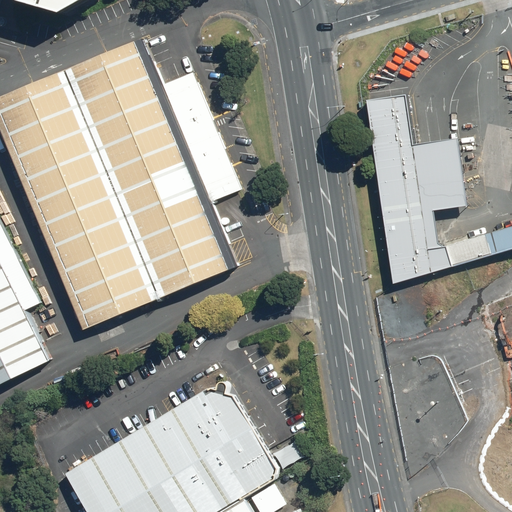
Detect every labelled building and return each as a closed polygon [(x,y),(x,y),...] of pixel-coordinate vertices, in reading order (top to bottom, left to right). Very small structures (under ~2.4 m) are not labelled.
[(30,0),(32,3),(76,14),(101,0),(30,0)] [(165,84),(147,41),(0,101),(0,112),(91,330),(243,267),(216,201),(244,190),(195,72),(165,84)] [(511,226),(443,246),(435,210),(475,203),(466,141),(417,149),(412,95),(373,101),(379,147),(403,283),(511,250),(511,226)] [(0,374),(41,355),(0,267),(0,374)] [(511,511),(511,319),(494,331),(488,340),(483,355),(479,369),(479,384),(482,397),(511,476),(511,492),(506,510),(504,511),(511,511)] [(214,386),(72,473),(94,511),(256,511),(248,497),(279,476),(282,467),(238,393),(231,391),(233,384),(232,382),(230,379),(226,379),(223,381),(221,386),(214,386)]
